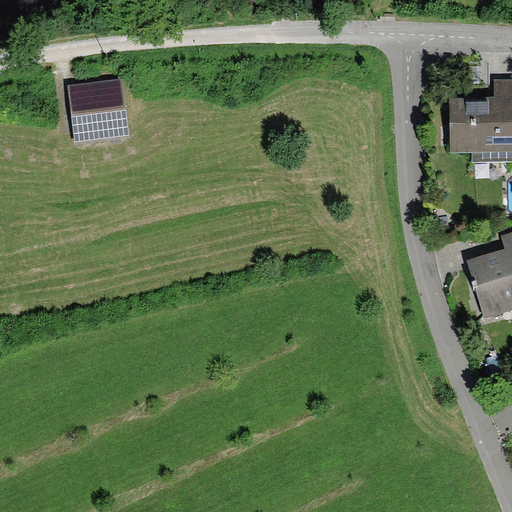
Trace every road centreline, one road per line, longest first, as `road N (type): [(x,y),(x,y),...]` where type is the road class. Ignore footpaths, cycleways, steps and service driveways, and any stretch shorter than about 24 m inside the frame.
road 1 (residential): [(511,505),(417,246),(401,29),(511,36)]
road 2 (track): [(0,63),(191,36),(401,29)]
